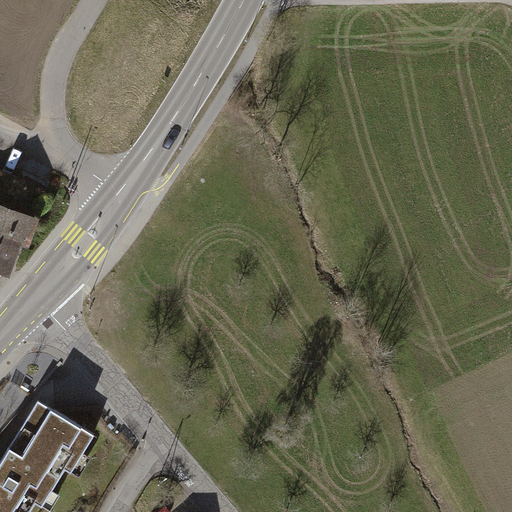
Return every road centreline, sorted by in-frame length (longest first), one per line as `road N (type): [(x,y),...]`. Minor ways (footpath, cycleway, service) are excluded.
road 1 (secondary): [(244,0),(122,197)]
road 2 (residential): [(38,299),(161,440)]
road 3 (unclassified): [(63,147),(54,96),(66,43),(95,0)]
road 4 (secondary): [(122,197),(38,299)]
